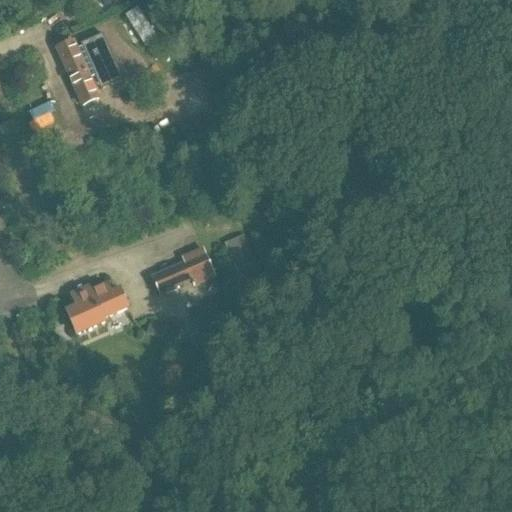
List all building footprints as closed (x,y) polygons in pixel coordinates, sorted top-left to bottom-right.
[(115,4),(114,2),(113,0),(101,0),(105,9),(115,5),(115,4)] [(57,49),(82,106),(100,98),(75,41),(57,49)] [(244,237),(226,245),(240,279),(258,271),(244,237)] [(217,279),(205,251),(184,260),(186,266),(155,279),(162,295),(193,282),(196,288),(217,279)] [(106,326),(104,321),(129,312),(122,292),(112,296),(108,286),(92,293),(91,288),(73,295),(78,310),(69,313),(78,337),(106,326)] [(193,351),(205,346),(194,323),(182,328),(193,351)]
